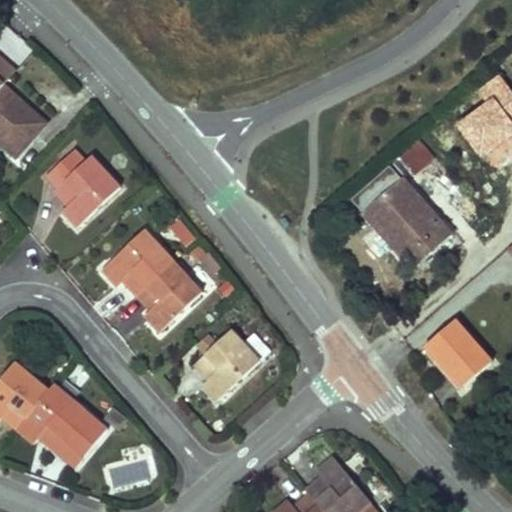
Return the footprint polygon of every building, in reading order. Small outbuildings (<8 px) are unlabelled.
[(48,125),(11,92),(0,104),(0,103),(0,89),(4,86),(15,73),(0,59),(0,142),(18,159),(48,125)] [(11,92),(4,86),(0,89),(0,103),(0,104),(11,92)] [(392,162),(407,178),(489,103),(473,86),(392,162)] [(75,151),(70,156),(81,168),(86,163),(75,151)] [(92,157),(86,163),(81,168),(70,156),(47,177),(59,190),(55,193),(68,208),(63,213),(78,230),(121,189),(92,157)] [(401,259),(413,272),(453,238),(390,168),(351,202),(385,239),(371,249),(388,270),(401,259)] [(196,238),(179,220),(173,226),(181,234),(178,236),(186,246),(196,238)] [(125,282),(138,297),(176,263),(147,231),(103,271),(118,288),(125,282)] [(176,263),(138,297),(152,312),(146,317),(161,334),(205,295),(176,263)] [(427,349),(462,389),(491,363),(457,322),(427,349)] [(273,352),(256,334),(246,344),(233,331),(195,366),(209,381),(203,386),(218,404),(273,352)] [(17,432),(50,392),(17,364),(0,385),(0,420),(1,419),(17,432)] [(50,392),(17,432),(34,446),(39,440),(84,477),(118,435),(57,384),(50,392)] [(322,479),(307,491),(311,496),(325,511),(360,511),(372,502),(333,456),(315,471),(322,479)] [(325,511),(311,496),(296,509),(288,501),(274,511),(325,511)]
